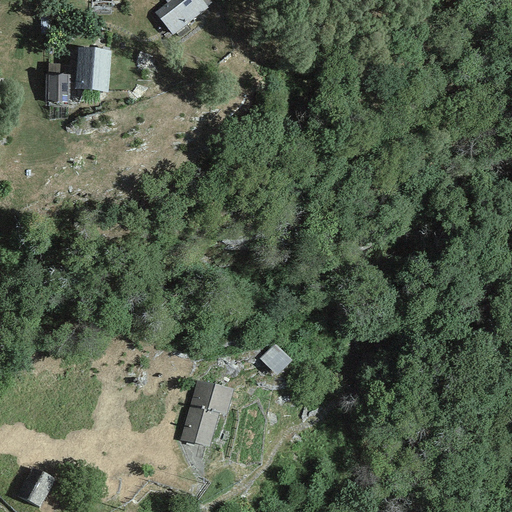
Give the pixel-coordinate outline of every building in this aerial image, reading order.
[(198,0),(176,0),(154,18),(171,39),(207,10),(198,0)] [(110,55),(79,53),(76,93),(107,95),(110,55)] [(46,78),(46,105),(70,106),(70,79),(46,78)] [(292,366),(275,347),(259,361),(276,380),(292,366)] [(181,442),(209,450),(218,418),(225,420),(232,395),(197,385),(181,442)] [(54,484),(32,471),(17,498),(39,511),(54,484)]
